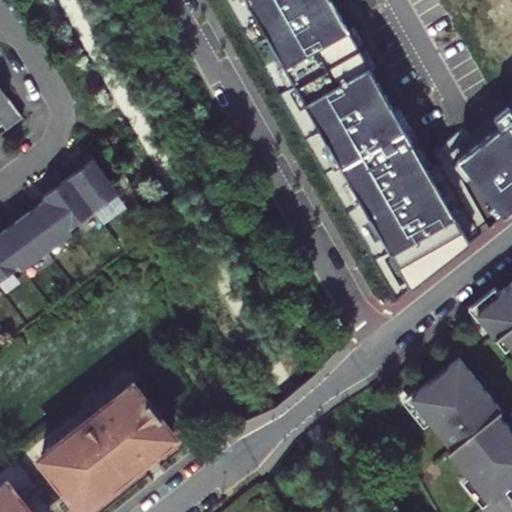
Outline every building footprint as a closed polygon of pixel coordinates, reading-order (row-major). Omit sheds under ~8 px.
[(207,0),(389,302),(463,243),(316,0),(207,0)] [(0,77),(0,113),(9,127),(27,114),(0,77)] [(497,216),(511,204),(511,111),(508,115),(501,107),(488,117),(494,125),(451,159),(497,216)] [(0,278),(23,262),(25,266),(76,229),(73,226),(122,190),(97,155),(47,192),(49,195),(1,230),(0,228),(0,278)] [(511,280),(473,312),(493,338),(498,334),(511,351),(511,280)] [(495,500),(511,486),(511,421),(505,413),(495,421),(485,408),(495,400),(498,397),(465,356),(416,395),(457,446),(454,449),(495,500)] [(38,440),(0,472),(0,511),(91,511),(130,478),(181,433),(151,399),(153,396),(138,379),(136,381),(122,366),(52,427),(38,440)] [(505,413),(495,400),(485,408),(495,421),(505,413)] [(38,440),(52,427),(49,426),(46,426),(43,427),(41,428),(38,431),(37,433),(37,437),(38,440)]
